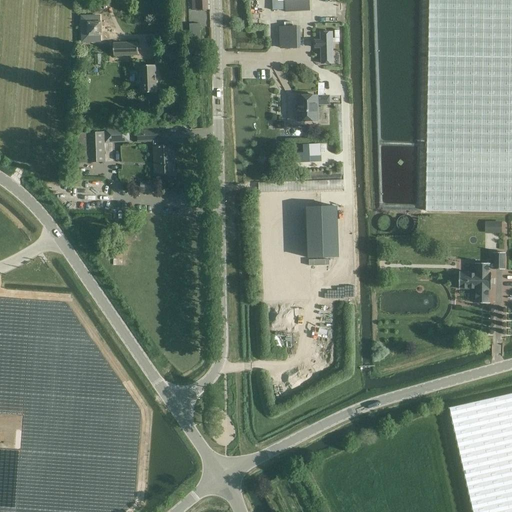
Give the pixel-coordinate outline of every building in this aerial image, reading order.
[(191,0),(192,11),(198,10),(208,10),(207,0),(191,0)] [(309,10),(308,0),(272,0),(272,11),(309,10)] [(511,0),(429,0),(426,211),(511,212),(511,0)] [(102,36),(102,21),(87,22),(88,36),(102,36)] [(201,39),(200,24),(190,24),(190,39),(201,39)] [(280,28),(281,48),(297,48),(296,27),(280,28)] [(320,48),(321,64),(333,64),(332,32),(320,32),(320,40),(314,40),(314,49),(320,48)] [(114,56),(138,55),(138,42),(113,43),(114,56)] [(142,93),(156,92),(154,66),(140,66),(142,93)] [(298,96),(298,121),(318,121),(318,105),(329,105),(329,96),(298,96)] [(119,130),(105,131),(106,143),(120,142),(119,130)] [(154,142),(156,174),(175,173),(173,146),(158,146),(157,142),(159,141),(159,130),(137,131),(138,142),(154,142)] [(105,162),(104,132),(88,133),(88,162),(105,162)] [(336,207),(307,208),(309,258),(338,257),(336,207)] [(485,221),(485,232),(501,233),(501,221),(485,221)] [(475,303),(489,304),(489,303),(489,289),(491,289),(491,290),(492,274),(491,274),(489,274),(489,268),(494,268),(494,269),(494,270),(504,270),(504,254),(505,254),(505,253),(494,253),(494,265),(490,265),(490,264),(476,264),(476,274),(460,273),(459,273),(459,289),(476,289),(476,303),(475,303)] [(511,511),(511,393),(450,408),(473,511),(511,511)]
